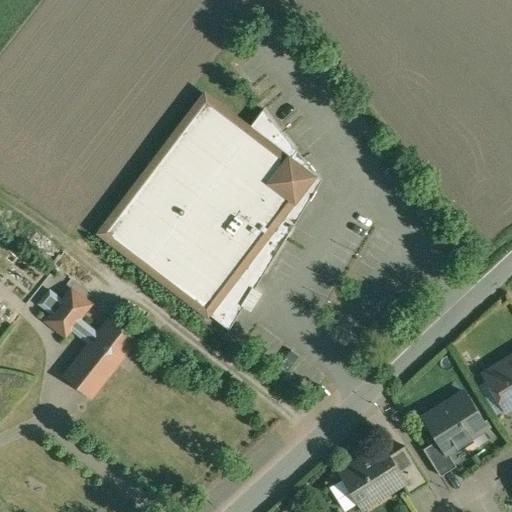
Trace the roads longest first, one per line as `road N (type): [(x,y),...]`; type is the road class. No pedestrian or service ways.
road 1 (tertiary): [(511,254),(374,383)]
road 2 (tertiary): [(374,383),(239,511)]
road 3 (residential): [(374,383),(444,495),(461,496)]
